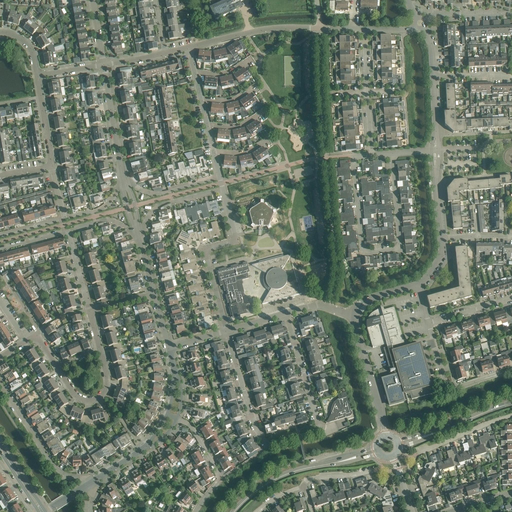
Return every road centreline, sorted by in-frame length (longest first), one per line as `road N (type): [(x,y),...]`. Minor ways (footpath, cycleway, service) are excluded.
road 1 (residential): [(226,330),(253,423),(271,444),(319,427),(286,313)]
road 2 (residential): [(353,156),(362,252),(400,250),(391,153)]
road 3 (residential): [(226,330),(206,256),(236,241),(222,189)]
road 4 (residential): [(92,482),(52,463),(0,383)]
road 5 (residential): [(189,46),(267,29),(319,28)]
road 6 (residential): [(511,371),(448,385),(429,324)]
